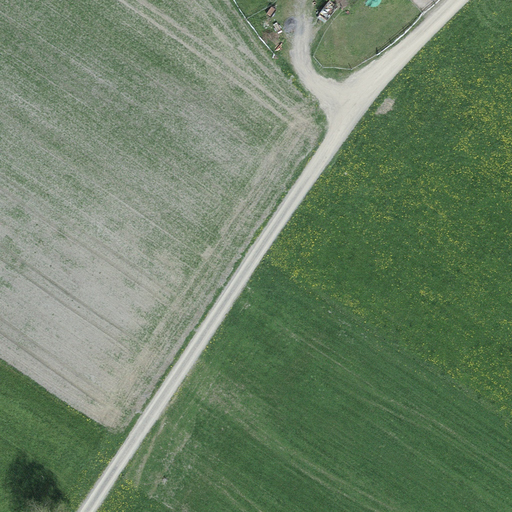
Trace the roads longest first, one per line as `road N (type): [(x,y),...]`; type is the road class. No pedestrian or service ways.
road 1 (track): [(460,0),(351,114),(86,511)]
road 2 (track): [(295,12),(295,55),(351,114)]
